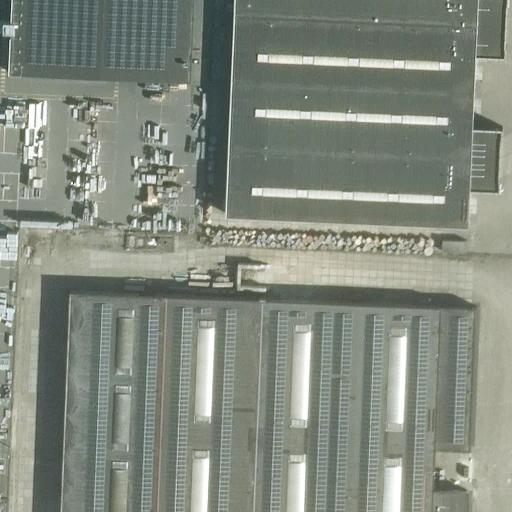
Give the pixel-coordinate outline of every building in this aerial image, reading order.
[(12,0),(9,71),(192,79),(195,0),(12,0)] [(236,0),(236,15),(487,23),(488,0),(236,0)] [(236,15),(233,82),(474,90),(476,55),(486,55),(487,23),(236,15)] [(233,82),(230,147),(481,158),(483,126),(473,125),(474,90),(233,82)] [(230,147),(227,214),(448,224),(468,224),(470,188),(500,190),(501,159),(481,158),(230,147)] [(466,511),(468,490),(433,489),(435,447),(469,448),(475,308),(440,307),(440,305),(421,304),(264,298),(168,295),(71,291),(61,511),(466,511)]
